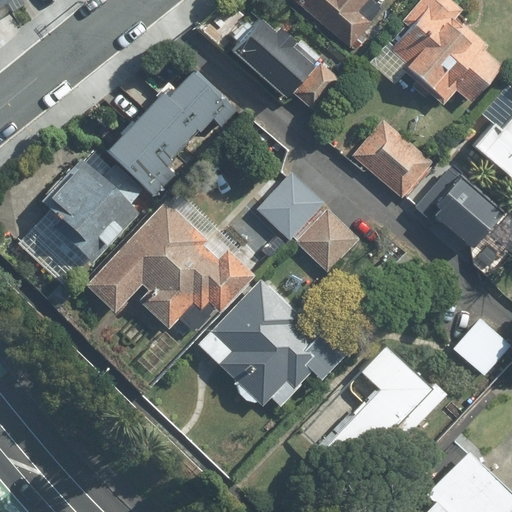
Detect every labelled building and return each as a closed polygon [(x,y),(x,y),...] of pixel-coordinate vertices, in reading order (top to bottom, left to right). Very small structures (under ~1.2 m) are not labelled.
[(298,0),(350,45),(372,19),(361,9),(368,0),(298,0)] [(410,67),(446,100),(458,87),(472,100),(505,64),(485,45),(489,40),(460,13),(465,8),(456,0),(418,0),(403,17),(409,23),(374,60),(397,81),(410,67)] [(269,14),(241,43),(292,90),(319,61),(269,14)] [(170,160),(215,115),(221,121),(238,104),(193,58),(108,143),(153,189),(175,166),(170,160)] [(317,104),(340,77),(321,61),(297,88),(317,104)] [(511,105),(503,97),(488,115),(494,120),(477,140),(511,170),(511,105)] [(431,158),(382,116),(352,151),(401,193),(431,158)] [(92,151),(43,199),(54,211),(60,206),(88,234),(81,240),(97,256),(147,207),(92,151)] [(323,200),(290,166),(255,201),(289,235),(323,200)] [(507,209),(461,170),(432,204),(478,243),(507,209)] [(244,247),(202,207),(191,219),(168,197),(89,281),(118,308),(145,279),(151,285),(140,297),(185,340),(218,306),(222,310),(258,273),(238,253),(244,247)] [(361,237),(329,206),(297,239),(329,270),(361,237)] [(237,374),(237,391),(245,399),(262,398),(266,402),(274,394),(284,404),(337,349),(263,276),(202,339),(237,374)] [(511,342),(482,314),(452,345),(484,375),(511,344),(511,342)] [(447,392),(382,335),(355,366),(376,384),(325,444),(369,483),(447,392)] [(505,511),(511,505),(511,480),(457,433),(431,463),(448,478),(418,511),(505,511)]
